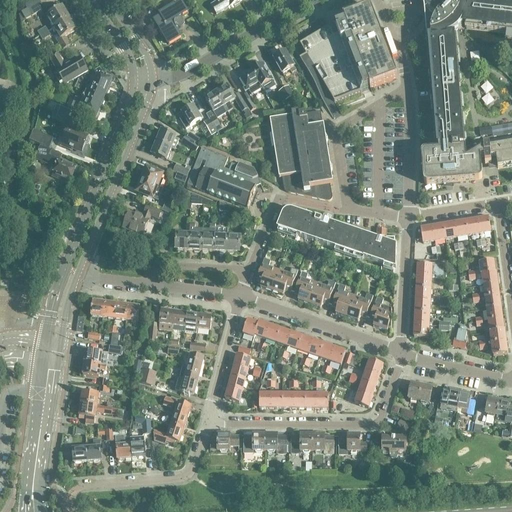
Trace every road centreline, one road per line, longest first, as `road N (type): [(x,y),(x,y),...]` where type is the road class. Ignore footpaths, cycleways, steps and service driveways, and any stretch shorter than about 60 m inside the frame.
road 1 (secondary): [(133,84),(59,281),(48,341)]
road 2 (residential): [(208,420),(370,423),(380,416),(400,352)]
road 3 (residential): [(408,216),(344,210),(335,132),(409,84)]
road 4 (secondary): [(77,275),(152,84)]
road 5 (tertiary): [(152,84),(312,0)]
road 6 (tertiary): [(400,352),(241,295)]
road 7 (secondary): [(44,361),(25,511)]
road 8 (secondary): [(40,511),(56,362)]
road 9 (residential): [(400,352),(408,216)]
road 10 (residential): [(408,216),(409,84)]
road 11 (residential): [(208,420),(241,295)]
